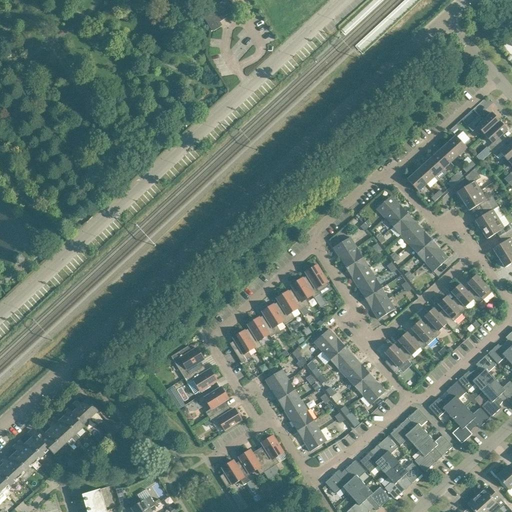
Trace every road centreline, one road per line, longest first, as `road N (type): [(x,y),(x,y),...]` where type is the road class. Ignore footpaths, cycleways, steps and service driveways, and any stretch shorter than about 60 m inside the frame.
road 1 (residential): [(0,428),(445,19)]
road 2 (residential): [(0,312),(343,0)]
road 3 (residential): [(271,417),(235,386),(219,352),(221,334),(314,241)]
road 4 (residential): [(271,417),(317,478),(408,399)]
road 5 (residential): [(408,399),(422,398),(511,322),(511,305)]
road 6 (residential): [(392,176),(502,80)]
road 7 (residential): [(366,347),(474,253)]
road 8 (residential): [(419,511),(511,425)]
